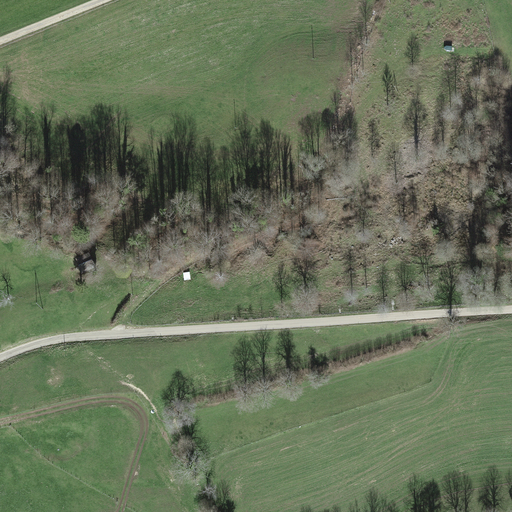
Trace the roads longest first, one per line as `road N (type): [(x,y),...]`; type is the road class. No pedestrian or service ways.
road 1 (unclassified): [(0,357),(70,336),(511,308)]
road 2 (track): [(0,420),(93,400),(133,407),(142,433),(119,511)]
road 3 (track): [(133,407),(150,409),(162,423),(205,511)]
